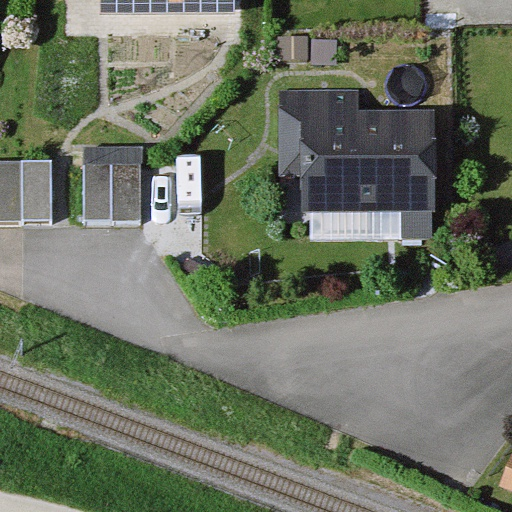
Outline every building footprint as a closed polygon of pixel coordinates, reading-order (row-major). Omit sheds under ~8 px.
[(230,23),(229,0),(94,0),(95,24),(230,23)] [(359,124),(348,102),(277,100),(276,147),(298,148),(297,224),(429,226),(431,125),(359,124)] [(140,161),(83,162),(84,225),(141,224),(140,161)] [(0,223),(49,223),(49,163),(0,163),(0,223)] [(511,462),(511,463),(498,495),(511,500),(511,462)]
